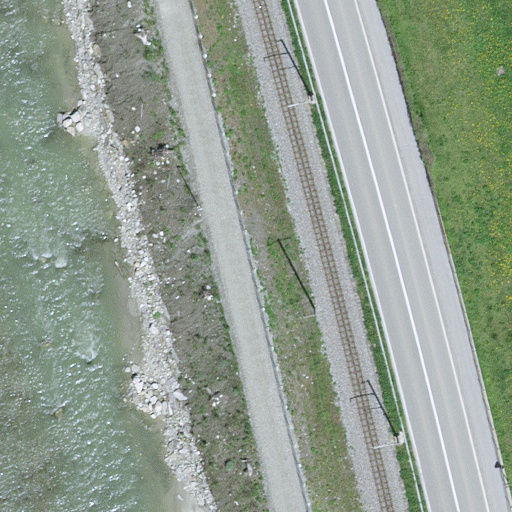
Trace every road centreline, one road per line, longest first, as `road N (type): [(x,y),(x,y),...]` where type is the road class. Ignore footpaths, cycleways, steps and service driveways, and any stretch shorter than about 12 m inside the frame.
road 1 (secondary): [(457,511),(321,0)]
road 2 (track): [(202,0),(252,165),(331,511)]
